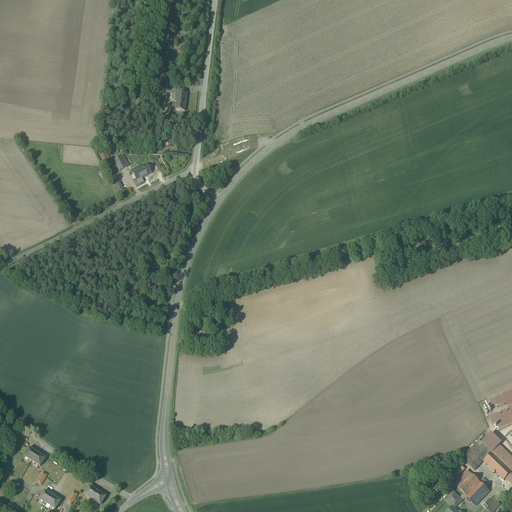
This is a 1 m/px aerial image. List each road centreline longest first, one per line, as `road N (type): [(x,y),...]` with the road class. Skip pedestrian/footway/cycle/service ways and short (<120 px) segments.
road 1 (tertiary): [(218,202),(294,131),(511,38)]
road 2 (tertiary): [(169,480),(164,417),(179,288),(218,202)]
road 3 (unclassified): [(193,172),(0,270)]
road 4 (unclassified): [(193,172),(215,0)]
road 5 (unclassified): [(133,500),(44,445),(0,406)]
